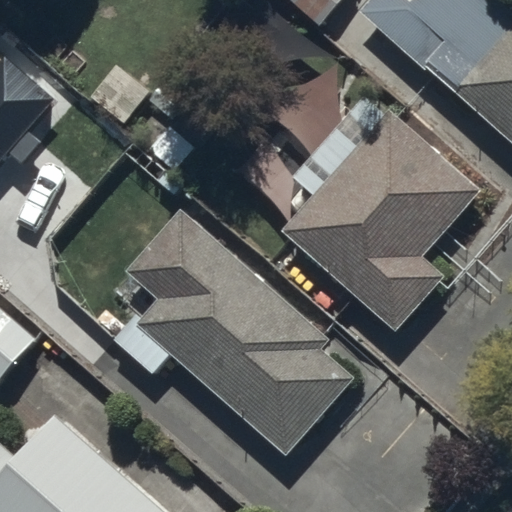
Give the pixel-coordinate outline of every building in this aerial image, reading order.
[(357,71),(267,0),(239,0),(187,61),(273,134),(238,176),(302,230),(294,238),(396,341),(454,283),(429,258),(486,202),(400,116),(392,124),(369,101),(345,125),(342,90),(357,71)] [(351,0),(284,0),(324,33),(351,0)] [(511,0),(376,0),(361,18),(511,149),(511,0)] [(336,349),(184,217),(128,282),(163,312),(124,356),(158,385),(174,367),(292,469),(360,390),(326,361),(336,349)] [(0,394),(42,346),(0,309),(0,394)] [(0,448),(0,511),(163,511),(64,423),(23,469),(0,448)]
